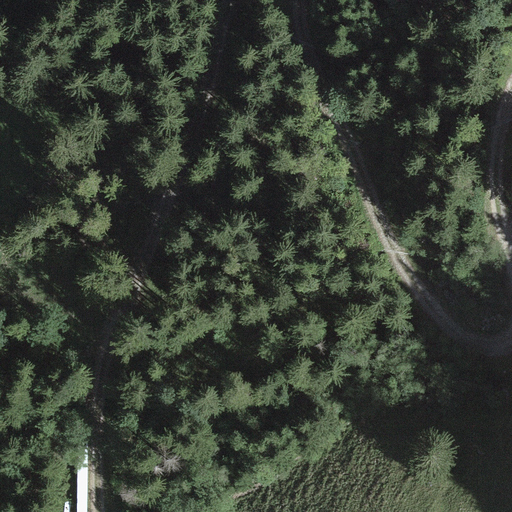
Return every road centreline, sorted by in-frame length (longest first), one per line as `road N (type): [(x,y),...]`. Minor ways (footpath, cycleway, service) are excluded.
road 1 (track): [(100,511),(96,433),(109,338),(180,175),(235,0)]
road 2 (track): [(301,0),(312,60),(415,284),(456,333),(487,347),(511,345)]
road 3 (track): [(511,260),(494,170),(511,85)]
